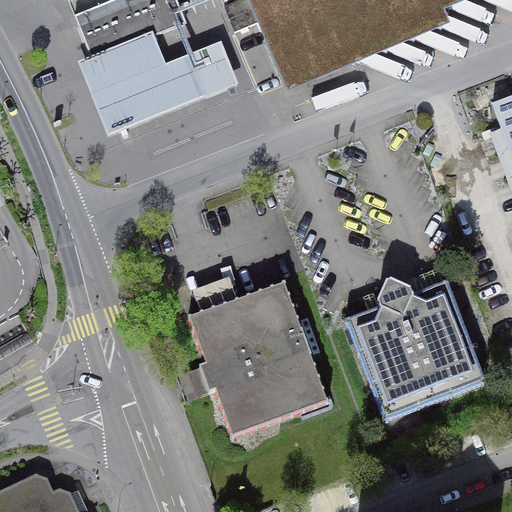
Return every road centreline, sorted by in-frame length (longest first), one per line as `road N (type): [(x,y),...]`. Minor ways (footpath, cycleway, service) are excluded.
road 1 (tertiary): [(0,61),(51,169),(119,380)]
road 2 (unknown): [(424,89),(511,291)]
road 3 (tertiary): [(119,380),(171,511)]
road 4 (residential): [(511,463),(383,511)]
road 5 (residential): [(119,380),(0,424)]
